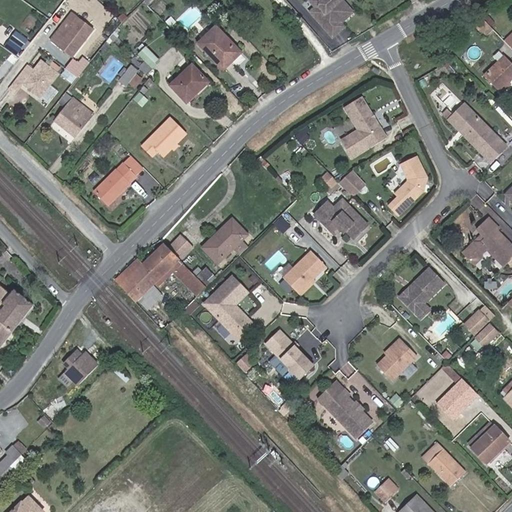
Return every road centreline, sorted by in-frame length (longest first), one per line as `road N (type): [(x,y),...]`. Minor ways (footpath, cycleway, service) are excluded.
road 1 (tertiary): [(116,259),(252,125),(386,41)]
road 2 (unclassified): [(386,41),(447,190),(355,287),(341,323)]
road 3 (unclassified): [(0,142),(116,259)]
